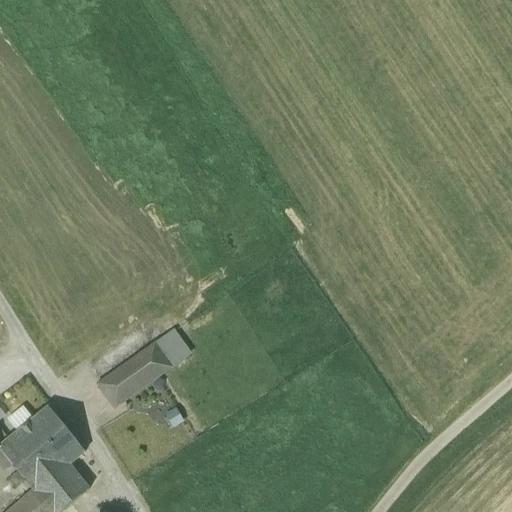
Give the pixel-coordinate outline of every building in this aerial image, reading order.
[(171,336),(156,347),(171,369),(187,358),(171,336)] [(172,370),(171,369),(156,347),(155,345),(115,373),(133,397),(172,370)] [(114,411),(133,397),(115,373),(96,386),(114,411)] [(0,448),(0,449),(0,450),(10,463),(33,493),(70,467),(85,455),(48,409),(33,421),(23,409),(8,422),(18,434),(0,448)] [(10,463),(0,450),(0,466),(2,469),(10,463)] [(65,511),(89,491),(70,467),(33,493),(11,511),(65,511)]
